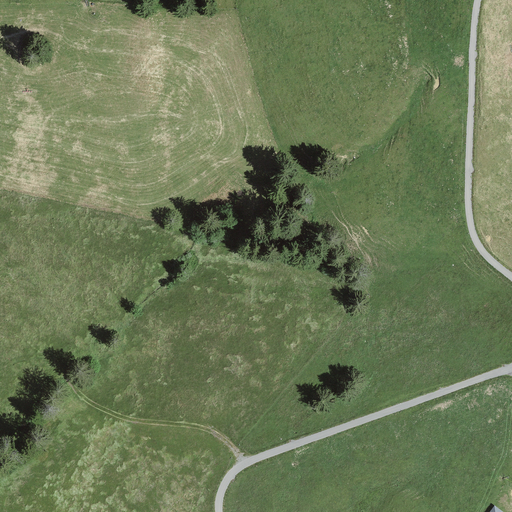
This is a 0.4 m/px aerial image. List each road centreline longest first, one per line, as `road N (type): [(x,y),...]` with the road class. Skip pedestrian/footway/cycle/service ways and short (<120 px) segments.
road 1 (unclassified): [(219,511),(222,489),(247,462),(511,367)]
road 2 (unclassified): [(511,277),(479,246),(468,206),(478,0)]
